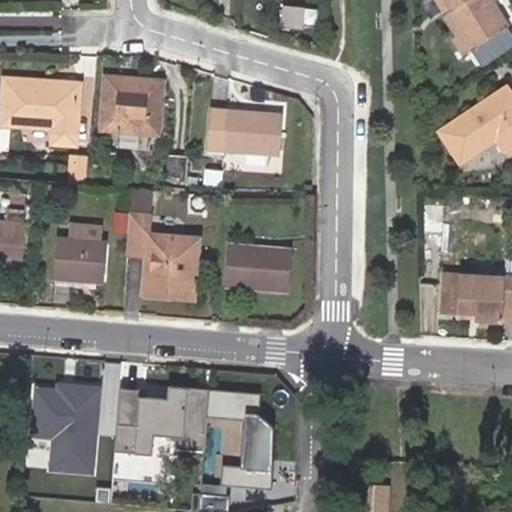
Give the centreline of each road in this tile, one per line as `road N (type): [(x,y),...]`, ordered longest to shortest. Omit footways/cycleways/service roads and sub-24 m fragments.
road 1 (residential): [(329,353),(337,310),(337,84),(132,18),(133,0)]
road 2 (residential): [(0,330),(329,353)]
road 3 (residential): [(329,353),(511,368)]
road 4 (residential): [(329,353),(317,391),(315,511)]
